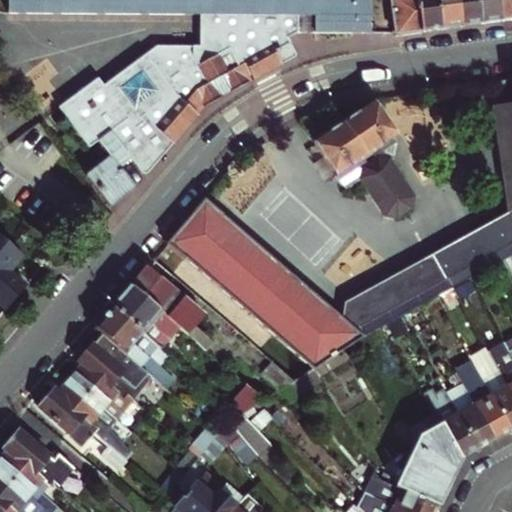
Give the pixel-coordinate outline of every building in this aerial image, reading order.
[(85,177),(109,208),(134,189),(123,175),(119,169),(131,161),(141,174),(148,174),(197,115),(193,111),(201,101),(205,105),(249,83),(246,77),(251,75),(254,80),(299,58),(289,38),(299,33),(301,33),(301,16),(316,16),(316,33),(372,34),(372,0),(9,0),(9,16),(200,17),(200,47),(156,47),(104,86),(99,79),(59,109),(89,149),(99,141),(111,158),(85,177)] [(420,33),(414,0),(390,0),(396,36),(409,35),(420,33)] [(414,0),(420,33),(431,32),(440,30),(435,0),(414,0)] [(435,0),(440,30),(450,29),(461,27),(456,0),(435,0)] [(456,0),(461,27),(471,26),(481,24),(477,0),(456,0)] [(477,0),(481,24),(489,23),(499,22),(495,0),(477,0)] [(511,0),(495,0),(499,22),(511,19),(511,0)] [(301,16),(301,33),(309,33),(316,33),(316,16),(301,16)] [(246,77),(249,83),(254,80),(251,75),(246,77)] [(341,123),(403,218),(410,213),(410,200),(385,164),(393,159),(397,141),(371,104),(357,113),(341,123)] [(511,106),(491,109),(508,220),(511,218),(511,106)] [(345,191),(360,181),(384,218),(396,222),(403,218),(341,123),(326,132),(311,141),(345,191)] [(203,199),(166,244),(310,367),(349,345),(363,338),(338,316),(203,199)] [(481,272),(498,262),(511,254),(511,218),(508,220),(432,263),(450,289),(466,280),(481,272)] [(0,308),(3,310),(24,285),(9,272),(14,266),(22,257),(0,237),(0,308)] [(511,254),(498,262),(504,273),(511,269),(511,254)] [(481,272),(488,283),(504,273),(498,262),(481,272)] [(384,326),(399,317),(416,308),(432,299),(450,289),(432,263),(338,316),(363,338),(384,326)] [(129,286),(161,313),(204,350),(212,340),(196,325),(203,316),(146,267),(139,275),(129,286)] [(466,280),(473,291),(488,283),(481,272),(466,280)] [(450,289),(456,300),(473,291),(466,280),(450,289)] [(119,298),(111,308),(142,334),(161,313),(129,286),(119,298)] [(432,299),(438,310),(456,300),(450,289),(432,299)] [(416,308),(422,319),(438,310),(432,299),(416,308)] [(103,317),(94,328),(102,335),(151,378),(160,368),(149,358),(158,347),(142,334),(111,308),(103,317)] [(399,317),(406,328),(422,319),(416,308),(399,317)] [(406,328),(399,317),(384,326),(390,337),(406,328)] [(85,353),(77,362),(84,367),(118,397),(122,400),(127,405),(151,378),(102,335),(94,345),(93,344),(85,353)] [(483,362),(492,378),(498,375),(495,370),(489,359),(483,362)] [(271,361),(261,373),(276,386),(290,378),(271,361)] [(498,375),(505,387),(511,383),(511,366),(503,372),(498,375)] [(76,375),(71,381),(115,419),(127,405),(122,400),(118,397),(84,367),(76,375)] [(170,377),(160,368),(151,378),(162,387),(170,377)] [(498,375),(492,378),(480,385),(487,397),(505,387),(498,375)] [(115,419),(71,381),(64,389),(58,396),(94,426),(87,433),(91,436),(93,434),(113,451),(121,442),(107,429),(115,419)] [(507,432),(487,397),(480,385),(469,391),(467,387),(462,389),(491,441),(500,436),(507,432)] [(511,400),(505,387),(487,397),(507,432),(511,429),(511,400)] [(491,441),(462,389),(457,392),(459,396),(447,403),(474,451),(484,446),(491,441)] [(38,407),(70,433),(84,445),(91,436),(87,433),(94,426),(58,396),(52,391),(45,398),(38,407)] [(439,425),(459,459),(467,455),(474,451),(447,403),(445,399),(430,407),(439,425)] [(260,407),(255,402),(244,413),(250,418),(260,407)] [(231,427),(239,435),(247,426),(240,418),(231,427)] [(459,459),(439,425),(428,431),(401,487),(438,505),(447,484),(459,459)] [(239,435),(231,427),(221,439),(227,447),(239,435)] [(188,456),(197,464),(219,438),(210,430),(188,456)] [(78,471),(62,458),(57,465),(48,458),(22,436),(15,444),(7,454),(10,456),(44,485),(50,477),(54,481),(52,483),(61,490),(78,471)] [(113,451),(105,460),(124,477),(132,467),(113,451)] [(44,485),(10,456),(4,463),(0,467),(0,472),(47,511),(65,511),(43,493),(52,483),(54,481),(50,477),(44,485)] [(174,470),(157,488),(168,498),(175,490),(185,479),(174,470)] [(0,496),(19,511),(18,511),(47,511),(0,472),(0,496)] [(197,482),(184,497),(201,511),(230,511),(231,511),(205,489),(197,482)] [(385,486),(381,494),(378,499),(392,506),(398,493),(385,486)] [(367,487),(365,492),(378,499),(381,494),(367,487)] [(392,506),(404,511),(434,511),(438,505),(401,487),(398,493),(392,506)] [(404,511),(392,506),(378,499),(365,492),(362,498),(371,502),(366,511),(404,511)] [(0,511),(18,511),(19,511),(0,496),(0,511)] [(201,511),(184,497),(170,511),(201,511)]
